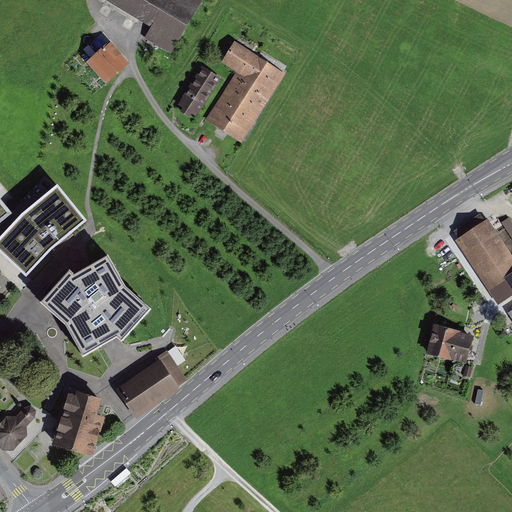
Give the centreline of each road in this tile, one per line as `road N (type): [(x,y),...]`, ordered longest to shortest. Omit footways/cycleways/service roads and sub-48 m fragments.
road 1 (secondary): [(40,511),(337,273),(511,160)]
road 2 (track): [(86,203),(110,93),(136,69)]
